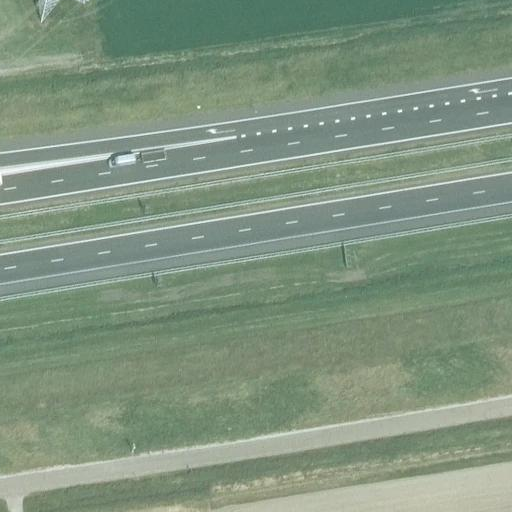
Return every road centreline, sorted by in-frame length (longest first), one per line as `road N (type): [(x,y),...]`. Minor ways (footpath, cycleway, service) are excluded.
road 1 (unclassified): [(511,407),(0,490)]
road 2 (motorway): [(0,271),(511,193)]
road 3 (motorway): [(511,110),(239,153)]
road 4 (motorway): [(239,153),(0,190)]
road 5 (motorway): [(239,153),(0,166)]
